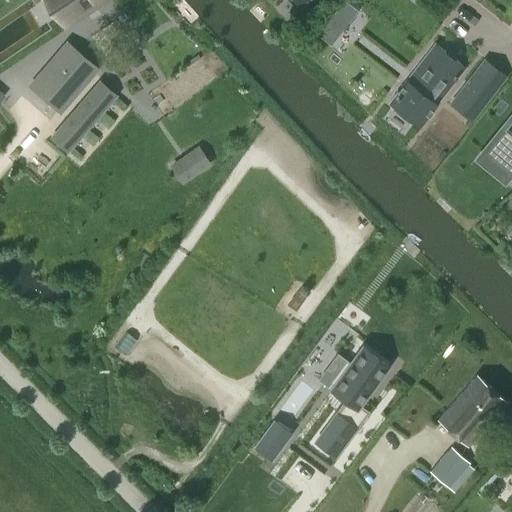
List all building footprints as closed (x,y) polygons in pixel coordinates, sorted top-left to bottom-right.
[(47,0),(51,5),(51,6),(53,9),(54,9),(58,15),(57,15),(64,26),(86,11),(86,10),(91,6),(92,7),(102,0),(47,0)] [(343,0),(336,9),(350,19),(357,10),(343,0)] [(418,125),(464,67),(434,43),(388,102),(418,125)] [(66,45),(32,84),(61,109),(95,69),(66,45)] [(506,76),(483,59),(449,104),(471,121),(506,76)] [(98,82),(52,136),(68,149),(114,96),(98,82)] [(511,118),(504,129),(485,152),(510,172),(511,170),(511,118)] [(197,149),(172,165),(182,180),(207,163),(197,149)] [(301,286),(287,305),(294,310),(308,291),(301,286)] [(336,412),(315,441),(334,455),(367,411),(358,405),(387,365),(362,346),(331,388),(347,400),(337,413),(336,412)] [(475,373),(436,417),(466,445),(506,400),(475,373)] [(511,412),(507,408),(498,419),(506,426),(511,418),(511,412)] [(290,432),(273,420),(254,446),(270,458),(290,432)] [(450,446),(440,458),(458,474),(469,462),(450,446)]
